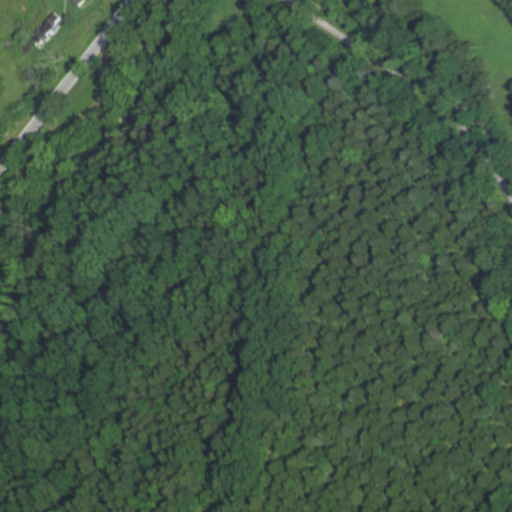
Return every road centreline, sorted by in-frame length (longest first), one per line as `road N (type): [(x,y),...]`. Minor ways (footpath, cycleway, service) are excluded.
road 1 (residential): [(511,202),(463,131),(289,0)]
road 2 (tertiary): [(0,164),(129,0)]
